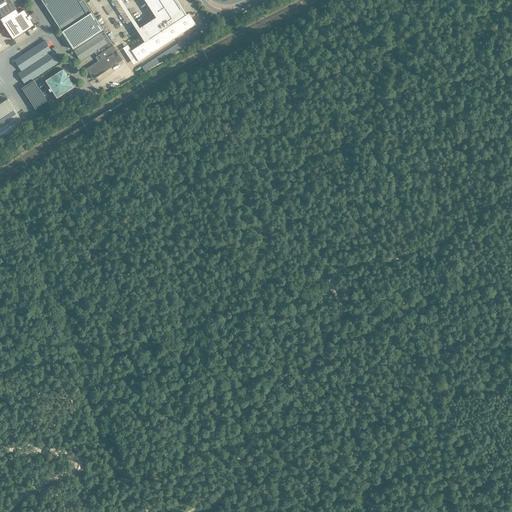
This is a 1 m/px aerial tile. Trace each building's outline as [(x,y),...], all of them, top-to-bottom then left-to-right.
[(19,1),(18,0),(0,0),(0,18),(0,19),(17,9),(14,5),(19,1)] [(83,0),(48,0),(44,3),(62,31),(91,12),(83,0)] [(144,0),(156,17),(141,26),(149,39),(186,14),(176,0),(144,0)] [(35,26),(25,10),(3,24),(14,39),(35,26)] [(91,12),(62,31),(66,37),(72,46),(73,47),(74,50),(100,33),(103,31),(91,12)] [(196,24),(188,13),(186,14),(149,39),(148,40),(132,50),(139,61),(196,24)] [(113,46),(103,31),(100,33),(100,34),(90,40),(92,44),(89,46),(91,49),(88,51),(90,54),(94,52),(97,56),(113,46)] [(92,44),(90,40),(75,50),(81,60),(90,54),(88,51),(91,49),(89,46),(92,44)] [(14,76),(18,73),(25,85),(59,63),(44,41),(7,65),(14,76)] [(115,60),(120,56),(113,46),(97,56),(96,57),(99,60),(86,68),(89,73),(96,69),(96,70),(114,58),(115,60)] [(93,79),(122,60),(120,56),(115,60),(114,58),(96,70),(96,69),(89,73),(93,79)] [(67,76),(63,69),(46,80),(58,97),(75,86),(70,80),(71,79),(69,75),(67,76)] [(22,88),(39,115),(51,107),(34,80),(22,88)] [(0,132),(21,119),(8,99),(0,103),(0,132)]
